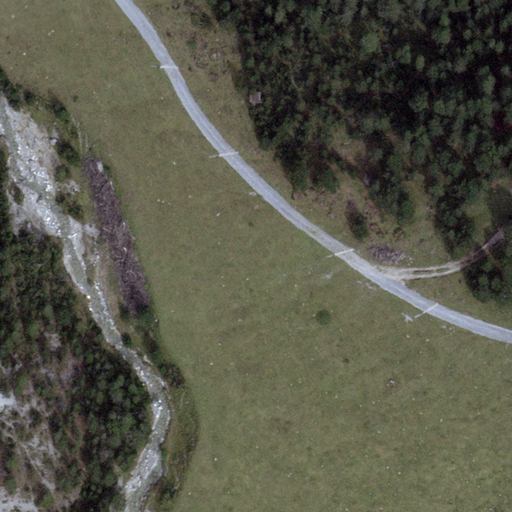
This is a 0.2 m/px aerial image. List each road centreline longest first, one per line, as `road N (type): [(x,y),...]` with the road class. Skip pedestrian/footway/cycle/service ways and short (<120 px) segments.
road 1 (track): [(126,0),(241,165),(375,279),(511,334)]
road 2 (track): [(367,271),(445,267),(511,223)]
